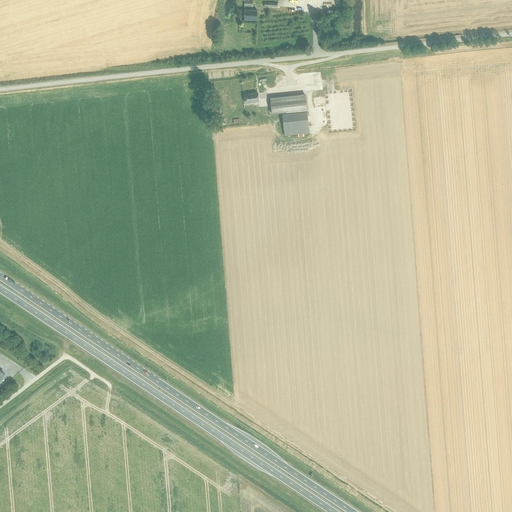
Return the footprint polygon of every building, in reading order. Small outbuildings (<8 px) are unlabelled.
[(244,20),(257,20),(257,10),(244,10),(244,20)] [(350,90),(326,92),(330,132),(354,129),(350,90)] [(244,94),(245,103),(259,101),(258,93),(244,94)] [(269,98),(271,114),(307,110),(305,94),(269,98)] [(309,133),(309,132),(307,112),(282,115),(285,136),(309,133)]
